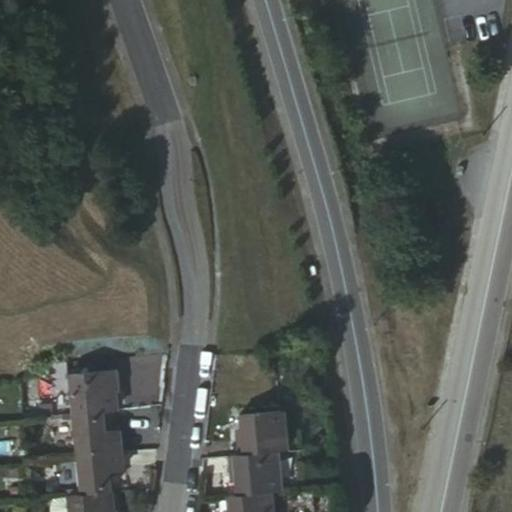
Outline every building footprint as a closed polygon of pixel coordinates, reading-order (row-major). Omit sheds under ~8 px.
[(107,372),(58,378),(63,418),(94,415),(105,415),(104,393),(109,393),(107,372)] [(231,434),(232,452),(274,449),(282,448),(276,407),(235,412),(237,433),(231,434)] [(94,415),(63,418),(68,460),(111,456),(109,432),(95,433),(94,415)] [(232,452),(224,453),(225,473),(233,473),(234,491),(268,488),(277,487),(274,449),(232,452)] [(113,474),(111,456),(68,460),(73,498),(102,494),(101,475),(113,474)] [(223,511),(270,511),(268,488),(234,491),(227,492),(228,511),(223,511)] [(104,511),(102,494),(73,498),(61,499),(62,511),(104,511)]
